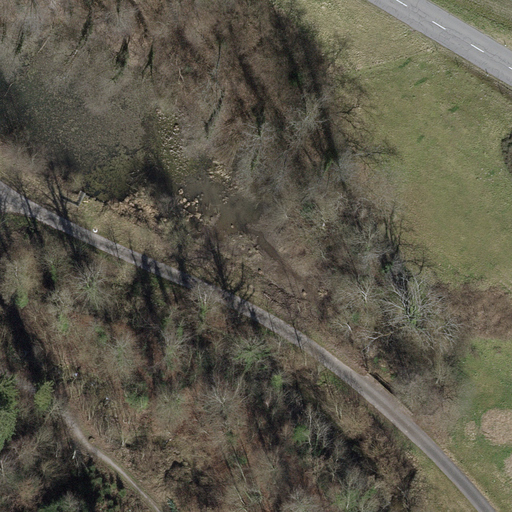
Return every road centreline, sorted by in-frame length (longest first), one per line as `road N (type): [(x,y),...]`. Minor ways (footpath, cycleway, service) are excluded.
road 1 (track): [(487,511),(439,456),(298,338),(40,216),(0,186)]
road 2 (tertiary): [(395,0),(511,69)]
